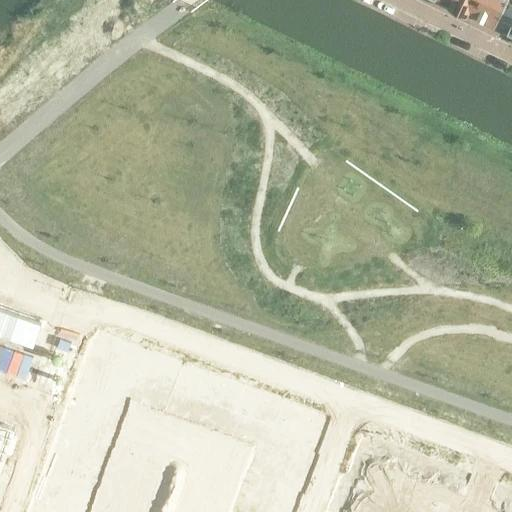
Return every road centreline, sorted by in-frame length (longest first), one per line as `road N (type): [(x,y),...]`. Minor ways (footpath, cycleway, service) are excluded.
road 1 (residential): [(42,410),(91,304),(351,402)]
road 2 (residential): [(351,402),(511,463)]
road 3 (residential): [(511,57),(392,0)]
